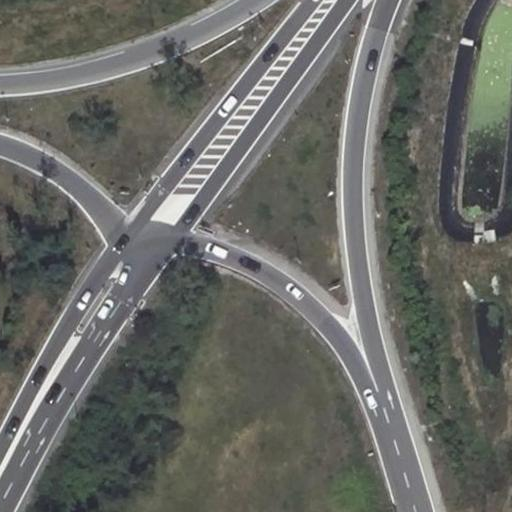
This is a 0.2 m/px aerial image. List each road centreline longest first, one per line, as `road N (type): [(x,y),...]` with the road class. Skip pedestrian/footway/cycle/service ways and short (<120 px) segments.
road 1 (primary): [(379,401),(353,172),(360,101),(389,0)]
road 2 (primary): [(144,242),(196,198),(346,0)]
road 3 (primary): [(379,401),(326,323),(270,277),(222,253),(144,242)]
road 4 (primary): [(312,0),(167,180),(144,242)]
road 5 (primary): [(0,489),(144,242)]
road 6 (motorway): [(256,0),(116,65),(0,85)]
road 7 (motorway): [(144,242),(62,175),(0,145)]
